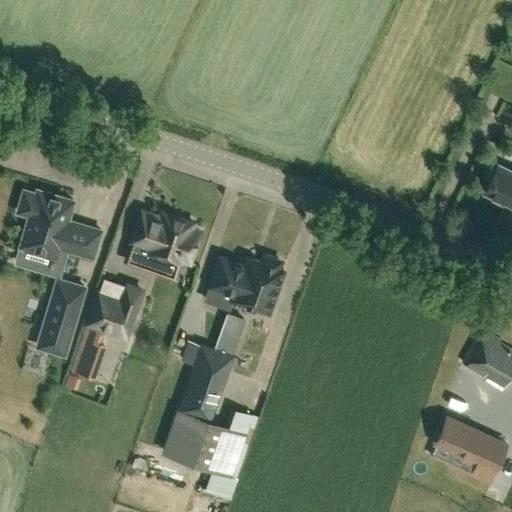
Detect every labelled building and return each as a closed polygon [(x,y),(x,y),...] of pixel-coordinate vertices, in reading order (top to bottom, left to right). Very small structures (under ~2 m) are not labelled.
[(511,169),(498,162),(496,167),(493,166),(487,178),(490,179),(484,191),(511,204),(511,169)] [(22,196),(20,204),(21,208),(22,211),(26,213),(30,214),(20,245),(56,256),(59,245),(66,247),(66,248),(93,256),(101,229),(74,221),(74,222),(67,220),(73,199),(37,189),(36,193),(32,192),(28,192),(25,193),(22,196)] [(168,220),(142,211),(132,239),(156,248),(154,253),(164,256),(162,260),(162,261),(162,263),(163,265),(163,267),(164,268),(166,269),(167,270),(169,270),(171,270),(172,270),(174,269),(175,268),(176,267),(177,266),(177,265),(181,256),(190,260),(200,231),(191,228),(193,221),(170,213),(168,220)] [(278,257),(268,253),(262,255),(263,261),(247,256),(244,263),(220,255),(210,284),(205,297),(231,306),(234,299),(249,304),(251,298),(270,305),(283,268),(280,267),(282,261),(278,257)] [(64,352),(84,287),(58,280),(47,316),(51,317),(47,332),(50,333),(46,347),(64,352)] [(99,291),(88,321),(126,334),(142,289),(124,283),(119,298),(99,291)] [(244,320),(227,313),(214,349),(232,355),(244,320)] [(504,386),(511,371),(511,349),(479,330),(461,362),(504,386)] [(70,369),(91,376),(103,341),(82,334),(70,369)] [(218,396),(232,355),(214,349),(201,345),(188,386),(181,408),(176,407),(161,451),(203,466),(204,465),(230,474),(243,431),(219,422),(207,418),(214,395),(218,396)] [(69,373),(65,383),(75,386),(79,377),(69,373)] [(446,413),(432,443),(475,463),(473,468),(470,474),(489,483),(493,475),(508,441),(446,413)]
